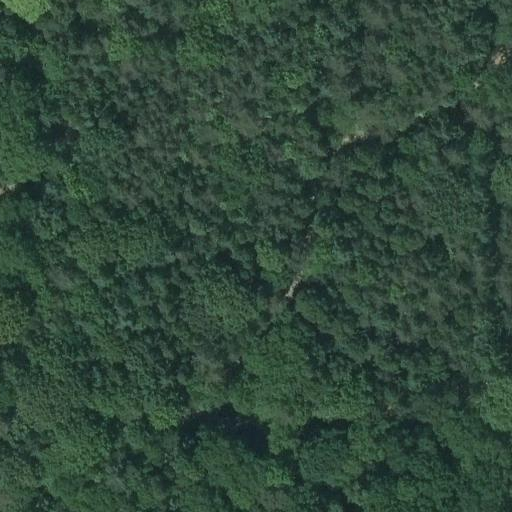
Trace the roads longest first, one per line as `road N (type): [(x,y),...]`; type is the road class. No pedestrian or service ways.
road 1 (track): [(511,50),(439,108),(328,152),(313,185),(306,264),(198,424),(153,511)]
road 2 (track): [(511,410),(460,406),(321,427),(198,424),(15,385),(0,363)]
road 3 (track): [(0,179),(15,0)]
